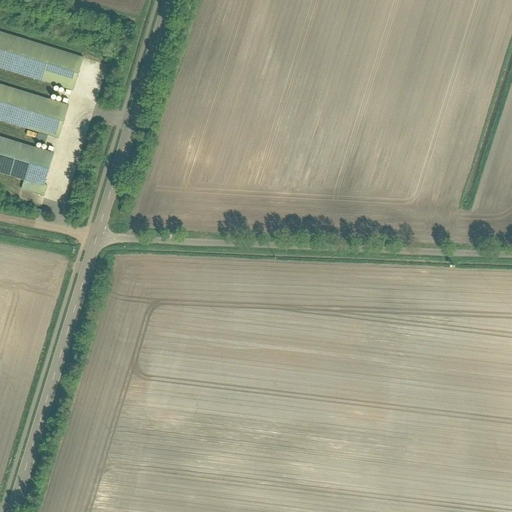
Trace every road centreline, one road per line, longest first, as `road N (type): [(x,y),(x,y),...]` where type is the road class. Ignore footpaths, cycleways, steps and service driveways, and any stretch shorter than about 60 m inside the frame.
road 1 (unclassified): [(95,235),(511,252)]
road 2 (tertiary): [(10,511),(95,235)]
road 3 (tertiary): [(95,235),(167,0)]
